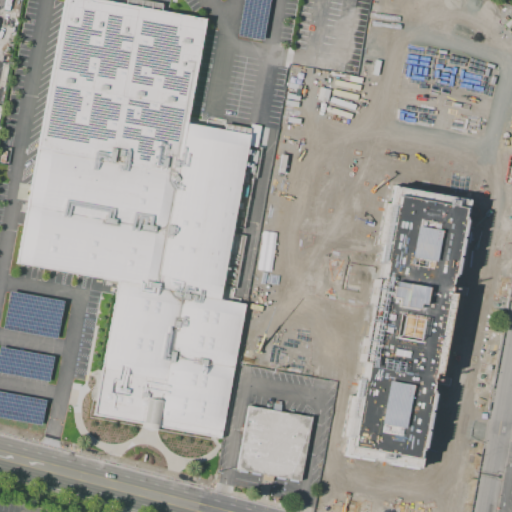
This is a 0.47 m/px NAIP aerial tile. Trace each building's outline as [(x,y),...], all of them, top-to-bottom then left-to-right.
[(61,0),(103,0),(161,10),(205,17),(187,122),(247,132),(218,300),(245,306),(218,435),(211,436),(148,425),(94,416),(117,279),(27,264),(28,260),(18,258),(61,0)] [(241,0),(235,35),(261,40),(267,0),(241,0)] [(379,45),(511,67),(511,22),(386,1),(379,45)] [(275,143),(371,157),(375,134),(382,135),(383,122),(378,121),(383,87),(286,72),(275,143)] [(509,114),(420,99),(409,164),(498,179),(509,114)] [(253,272),(317,282),(337,155),(272,145),(253,272)] [(391,183),(387,202),(381,201),(373,243),(381,244),(376,274),(369,273),(361,320),(352,365),(363,367),(357,397),(347,395),(340,435),(344,436),(341,455),(415,468),(429,393),(426,393),(429,379),(438,380),(455,289),(445,288),(448,274),(451,274),(465,197),(391,183)] [(8,291),(1,328),(54,338),(61,301),(8,291)] [(0,347),(0,373),(47,381),(51,356),(0,347)] [(0,391),(0,417),(39,424),(43,399),(0,391)] [(246,406),(235,470),(299,481),(310,417),(246,406)] [(329,454),(322,495),(381,504),(392,433),(327,422),(322,453),(329,454)] [(441,511),(453,440),(401,432),(389,509),(407,511),(441,511)]
